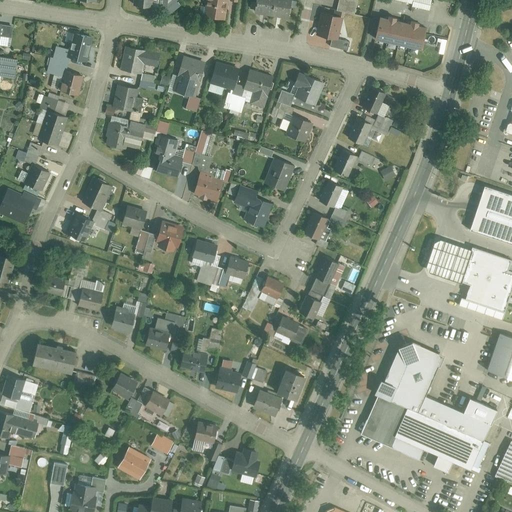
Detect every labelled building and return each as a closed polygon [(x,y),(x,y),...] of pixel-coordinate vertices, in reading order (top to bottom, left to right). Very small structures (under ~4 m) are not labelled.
[(200,0),(199,11),(221,14),(223,0),(200,0)] [(250,0),(249,6),(267,10),(269,0),(250,0)] [(288,0),(269,0),(267,10),(286,13),(288,0)] [(316,9),(312,29),(327,32),(325,41),(344,46),(346,36),(333,33),(337,13),(316,9)] [(376,11),(371,32),(417,42),(422,21),(376,11)] [(0,19),(0,32),(7,33),(9,21),(0,19)] [(62,51),(81,56),(86,33),(68,28),(64,46),(53,43),(50,56),(61,58),(62,51)] [(121,42),(116,65),(138,69),(139,62),(152,65),(156,49),(121,42)] [(235,63),(212,57),(206,79),(229,85),(235,63)] [(184,58),(174,91),(195,97),(205,64),(184,58)] [(269,70),(244,65),(239,84),(264,90),(269,70)] [(55,87),(74,91),(79,71),(60,66),(55,87)] [(287,91),(310,100),(319,77),(296,68),(287,91)] [(114,80),(109,102),(128,107),(133,85),(114,80)] [(366,80),(356,103),(372,110),(382,87),(366,80)] [(41,107),(37,119),(58,127),(63,112),(49,108),(53,97),(39,92),(35,105),(41,107)] [(282,129),(300,136),(307,117),(289,110),(282,129)] [(375,112),(370,122),(383,128),(387,117),(375,112)] [(368,119),(352,113),(344,133),(359,139),(368,119)] [(107,115),(103,139),(118,141),(119,138),(136,141),(140,121),(107,115)] [(53,141),(58,127),(37,119),(32,134),(53,141)] [(161,154),(157,170),(178,176),(182,160),(171,157),(176,140),(161,135),(156,153),(161,154)] [(339,145),(331,165),(345,171),(353,151),(339,145)] [(370,154),(357,148),(354,155),(367,160),(370,154)] [(260,177),(281,185),(290,161),(269,153),(260,177)] [(38,185),(46,167),(27,159),(19,176),(38,185)] [(386,163),(376,168),(379,176),(390,171),(386,163)] [(195,167),(188,191),(212,198),(218,174),(195,167)] [(87,173),(78,196),(98,203),(107,180),(87,173)] [(324,176),(315,196),(328,202),(337,182),(324,176)] [(253,187),(236,180),(230,196),(244,201),(239,215),(260,223),(269,199),(251,192),(253,187)] [(511,192),(485,183),(477,204),(469,226),(511,241),(511,192)] [(2,185),(0,190),(0,209),(19,218),(29,198),(2,185)] [(142,206),(123,200),(115,228),(133,234),(131,242),(138,244),(138,245),(149,248),(151,239),(173,245),(179,222),(157,216),(153,230),(143,227),(143,228),(136,226),(142,206)] [(325,219),(337,223),(343,207),(331,203),(325,219)] [(107,211),(92,205),(88,216),(73,208),(63,227),(80,236),(89,220),(102,225),(107,211)] [(325,214),(310,206),(299,227),(314,235),(325,214)] [(212,239),(192,234),(189,246),(187,253),(208,258),(212,239)] [(462,278),(472,246),(435,234),(425,266),(444,272),(462,278)] [(509,258),(472,246),(462,278),(471,281),(466,298),(504,309),(510,291),(511,282),(511,271),(505,269),(509,258)] [(244,255),(225,251),(221,268),(241,272),(244,255)] [(0,275),(5,277),(11,255),(0,252),(0,275)] [(320,252),(307,285),(322,291),(335,258),(320,252)] [(41,270),(38,288),(56,291),(59,273),(41,270)] [(279,277),(262,270),(256,286),(273,293),(279,277)] [(340,279),(338,286),(348,290),(351,283),(340,279)] [(78,283),(74,301),(94,306),(98,287),(78,283)] [(293,307),(309,314),(316,297),(300,290),(293,307)] [(112,301),(107,323),(126,327),(131,306),(112,301)] [(305,325),(279,311),(269,329),(295,343),(305,325)] [(145,323),(141,342),(161,346),(164,326),(145,323)] [(511,336),(500,332),(487,369),(511,377),(511,336)] [(33,336),(28,359),(67,367),(72,345),(33,336)] [(178,345),(176,363),(199,366),(201,348),(178,345)] [(485,443),(491,428),(425,401),(444,360),(412,345),(397,350),(383,387),(380,385),(374,398),(376,400),(360,437),(419,462),(423,453),(477,476),(489,445),(485,443)] [(217,356),(212,382),(234,387),(238,367),(227,365),(228,359),(217,356)] [(238,370),(258,379),(263,366),(243,358),(238,370)] [(302,370),(281,362),(272,386),(292,394),(302,370)] [(125,393),(134,377),(117,367),(108,383),(125,393)] [(1,371),(0,378),(0,388),(16,392),(20,375),(1,371)] [(141,383),(133,397),(157,410),(165,396),(141,383)] [(254,383),(249,401),(271,408),(277,390),(254,383)] [(127,394),(119,409),(125,411),(132,396),(127,394)] [(39,422),(0,411),(0,435),(10,438),(11,433),(34,440),(39,422)] [(191,436),(208,439),(202,452),(211,455),(217,439),(209,435),(212,420),(194,417),(191,436)] [(0,469),(3,470),(5,457),(17,461),(22,444),(7,440),(4,450),(0,449),(0,469)] [(219,468),(219,467),(226,469),(226,468),(252,472),(256,446),(240,443),(239,448),(230,447),(228,455),(220,453),(220,454),(214,452),(210,465),(217,467),(218,467),(219,468)] [(511,444),(510,444),(495,479),(511,485),(511,444)] [(129,448),(117,469),(141,482),(152,460),(129,448)] [(203,482),(211,486),(217,472),(209,469),(203,482)] [(74,486),(69,511),(92,511),(95,496),(103,497),(106,475),(91,473),(88,489),(74,486)] [(133,500),(130,511),(185,511),(185,510),(194,511),(196,497),(176,493),(174,503),(167,502),(168,494),(147,492),(146,502),(133,500)]
